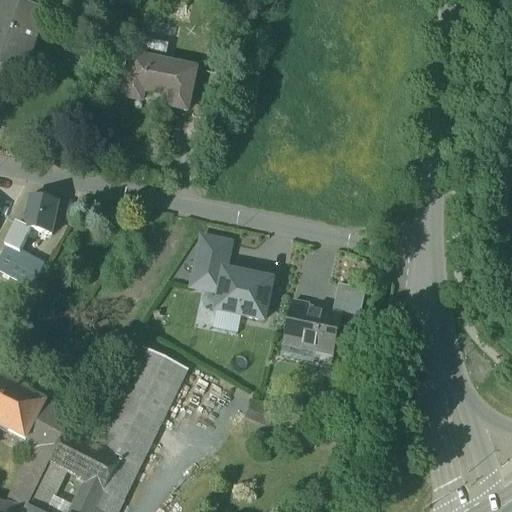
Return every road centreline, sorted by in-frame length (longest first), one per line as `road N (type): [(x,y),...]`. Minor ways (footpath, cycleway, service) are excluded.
road 1 (residential): [(0,177),(432,262)]
road 2 (residential): [(451,0),(438,93),(432,262)]
road 3 (residential): [(444,371),(480,511)]
